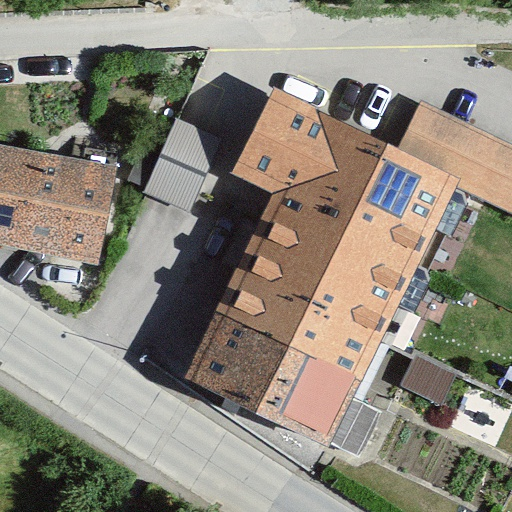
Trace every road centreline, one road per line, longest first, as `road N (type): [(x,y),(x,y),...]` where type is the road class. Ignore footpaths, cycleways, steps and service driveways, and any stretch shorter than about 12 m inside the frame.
road 1 (secondary): [(0,320),(311,511)]
road 2 (residential): [(511,29),(251,23)]
road 3 (residential): [(251,23),(0,34)]
